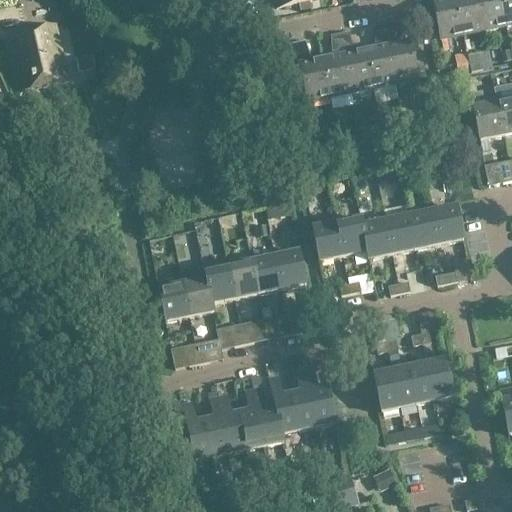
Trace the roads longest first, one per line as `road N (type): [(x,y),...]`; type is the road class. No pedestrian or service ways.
road 1 (residential): [(151,390),(117,233),(122,144),(138,81),(203,18),(328,21),(369,0)]
road 2 (residential): [(151,390),(454,298)]
road 3 (residential): [(495,495),(454,298)]
road 4 (residential): [(454,298),(502,279),(485,217),(511,202)]
road 5 (unknown): [(122,144),(71,114),(21,99),(0,76)]
road 6 (residential): [(190,511),(151,390)]
